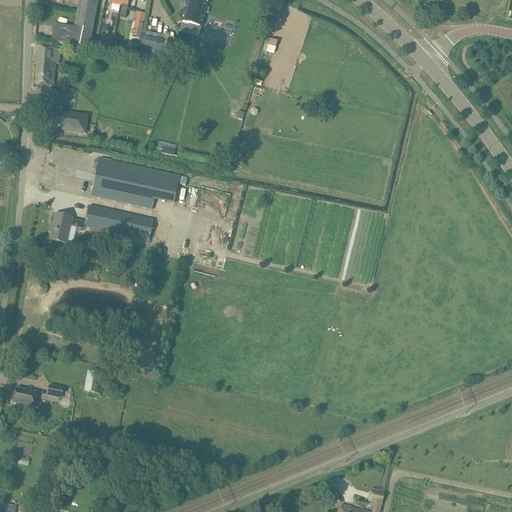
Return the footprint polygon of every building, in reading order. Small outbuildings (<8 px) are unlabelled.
[(93,0),(93,1),(91,0),(89,13),(91,13),(88,32),(74,29),(74,28),(59,25),(55,42),(89,49),(98,0),(93,0)] [(79,0),(74,28),(74,29),(88,32),(91,13),(89,13),(91,0),(93,1),(93,0),(79,0)] [(121,0),(120,6),(122,6),(121,11),(126,13),(127,8),(129,0),(121,0)] [(208,0),(186,0),(181,22),(201,27),(208,0)] [(145,14),(137,12),(133,30),(135,30),(133,38),(140,39),(145,14)] [(158,38),(142,35),(139,52),(169,58),(170,58),(172,58),(173,57),(175,57),(176,56),(177,55),(178,53),(178,52),(178,51),(178,50),(178,49),(178,48),(178,47),(177,45),(177,44),(175,43),(174,42),(172,41),(164,39),(158,38)] [(113,38),(107,36),(106,39),(103,40),(102,44),(100,44),(99,50),(101,51),(100,54),(110,56),(113,38)] [(272,53),(275,41),(269,39),(266,52),(272,53)] [(36,85),(36,86),(53,87),(53,86),(56,64),(59,65),(61,50),(58,50),(52,49),(52,48),(48,48),(40,47),(38,47),(37,58),(38,58),(36,85)] [(136,51),(124,49),(123,57),(135,59),(136,51)] [(63,106),(52,105),(51,117),(48,117),(47,130),(86,135),(87,121),(61,118),(63,106)] [(163,148),(161,154),(174,157),(175,151),(163,148)] [(160,173),(99,160),(91,197),(152,210),(154,201),(174,205),(178,185),(185,186),(187,178),(161,172),(160,173)] [(178,202),(185,203),(188,189),(181,187),(178,202)] [(154,221),(89,206),(85,223),(72,220),(72,219),(55,215),(49,240),(66,244),(70,227),(84,230),(85,227),(149,241),(154,221)] [(104,375),(87,372),(84,392),(101,395),(104,375)] [(64,388),(50,385),(47,396),(61,399),(64,388)] [(26,407),(33,409),(36,393),(16,389),(13,403),(26,405),(26,407)] [(384,488),(380,487),(379,491),(371,489),(368,502),(375,504),(373,511),(362,511),(351,509),(351,508),(342,505),(340,511),(379,511),(381,505),(382,505),(384,492),(383,492),(384,488)]
